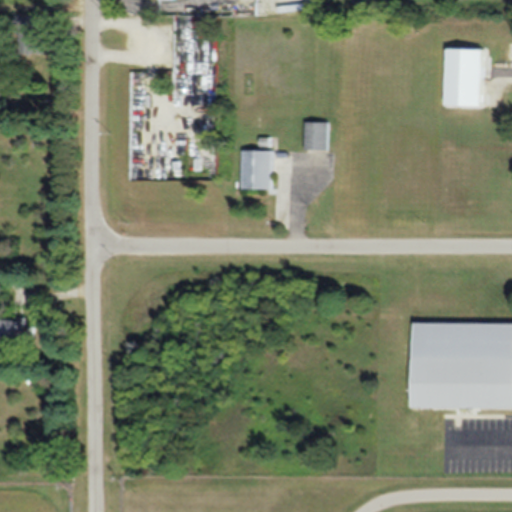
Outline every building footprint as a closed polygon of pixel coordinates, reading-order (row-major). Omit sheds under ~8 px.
[(48,53),(48,15),(19,15),(19,53),(48,53)] [(447,105),(483,105),(484,49),(448,48),(447,105)] [(306,149),(328,149),(328,121),(306,121),(306,149)] [(274,150),(245,150),(245,188),(274,188),(274,150)] [(36,327),(28,327),(28,320),(0,320),(0,342),(36,342),(36,327)] [(511,322),(419,322),(416,406),(511,406),(511,322)] [(1,409),(20,410),(21,399),(2,398),(1,409)]
